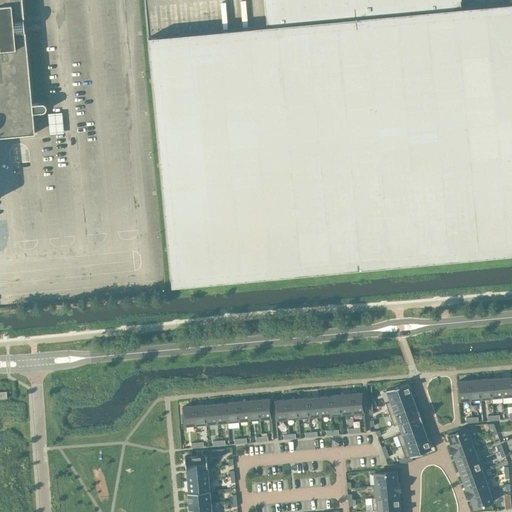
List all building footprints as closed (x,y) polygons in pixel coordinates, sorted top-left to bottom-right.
[(32,104),(22,0),(0,0),(0,136),(34,133),(33,113),(42,112),(43,112),(44,111),(45,110),(46,109),(46,108),(46,107),(46,106),(45,105),(45,104),(44,104),(44,103),(43,103),(42,103),(41,103),(32,104)] [(511,3),(461,8),(459,0),(264,0),(267,26),(148,37),(172,286),(511,254),(511,3)] [(51,113),(51,133),(66,133),(65,112),(51,113)] [(511,395),(511,382),(511,376),(501,377),(502,396),(511,395)] [(502,396),(501,377),(490,378),(492,397),(502,396)] [(492,397),(490,378),(479,379),(481,398),(492,397)] [(481,398),(479,379),(468,380),(470,399),(481,398)] [(470,399),(468,380),(457,381),(459,400),(470,399)] [(385,403),(386,403),(390,402),(411,394),(407,382),(400,385),(400,383),(392,386),(393,387),(386,390),(390,401),(385,403)] [(364,411),(362,393),(351,394),(352,412),(364,411)] [(352,412),(351,394),(340,395),(341,413),(352,412)] [(415,405),(411,394),(390,402),(386,403),(389,414),(394,412),(415,405)] [(341,413),(340,395),(329,396),(331,414),(341,413)] [(331,414),(329,396),(318,397),(320,415),(331,414)] [(320,415),(318,397),(308,398),(309,416),(320,415)] [(309,416),(308,398),(297,399),(298,417),(309,416)] [(271,417),(270,399),(258,400),(260,418),(271,417)] [(288,418),(286,399),(275,401),(276,419),(288,418)] [(298,417),(297,399),(286,399),(288,418),(298,417)] [(260,418),(258,400),(248,401),(249,419),(260,418)] [(249,419),(248,401),(237,402),(239,420),(249,419)] [(239,420),(237,402),(226,403),(228,421),(239,420)] [(228,421),(226,403),(215,404),(217,422),(228,421)] [(217,422),(215,404),(204,405),(206,423),(217,422)] [(206,423),(204,405),(194,406),(195,424),(206,423)] [(417,410),(415,405),(394,412),(389,414),(393,425),(420,415),(418,409),(417,410)] [(195,424),(194,406),(182,407),(183,414),(182,414),(182,423),(184,422),(184,425),(195,424)] [(422,421),(420,415),(393,425),(398,424),(402,433),(397,435),(423,426),(421,421),(422,421)] [(427,437),(423,426),(397,435),(401,446),(427,437)] [(473,438),(468,427),(461,430),(460,428),(452,431),(453,433),(448,435),(451,445),(450,446),(450,447),(473,438)] [(431,449),(427,437),(401,446),(401,447),(406,445),(410,456),(417,454),(417,455),(425,453),(424,451),(431,449)] [(476,448),(473,438),(450,447),(452,453),(454,452),(455,456),(479,448),(478,447),(476,448)] [(482,458),(479,448),(455,456),(459,466),(482,458)] [(210,467),(209,454),(185,456),(186,469),(210,467)] [(486,468),(482,458),(459,466),(463,476),(486,468)] [(211,479),(210,467),(186,469),(187,481),(211,479)] [(486,469),(486,468),(463,476),(466,487),(490,478),(489,478),(487,479),(484,469),(486,469)] [(397,483),(396,471),(374,473),(375,485),(373,485),(373,486),(399,483),(397,483)] [(493,488),(490,478),(466,487),(468,490),(466,491),(468,497),(493,488)] [(212,491),(211,479),(187,481),(188,492),(187,492),(187,493),(212,491)] [(400,490),(399,483),(373,486),(374,497),(371,498),(398,496),(398,491),(400,490)] [(493,489),(493,488),(468,497),(468,498),(470,497),(474,508),(479,506),(480,508),(488,505),(487,503),(495,500),(491,490),(493,489)] [(213,503),(212,491),(187,493),(188,505),(213,503)] [(399,508),(398,496),(371,498),(372,510),(399,508)] [(213,503),(188,505),(189,511),(211,511),(211,503),(213,503)]
